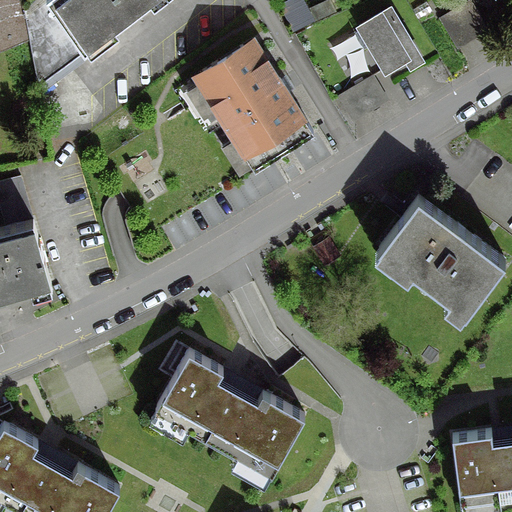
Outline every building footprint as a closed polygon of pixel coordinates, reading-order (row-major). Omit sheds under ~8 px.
[(36,85),(148,0),(46,0),(45,1),(44,0),(33,0),(20,10),(36,85)] [(459,5),(438,18),(453,44),(475,31),(459,5)] [(383,70),(404,58),(408,65),(420,59),(388,6),(356,25),(383,70)] [(257,171),(313,136),(253,41),(198,75),(257,171)] [(336,95),(348,114),(358,108),(346,89),(336,95)] [(0,227),(0,293),(48,280),(18,175),(0,180),(0,214),(3,226),(0,227)] [(416,194),(377,247),(463,311),(503,259),(416,194)] [(325,237),(312,245),(320,258),(333,250),(325,237)] [(221,367),(187,347),(153,406),(269,472),(303,413),(260,389),(255,398),(263,403),(256,415),(209,388),(221,367)] [(36,439),(1,420),(0,422),(0,496),(27,511),(102,511),(117,485),(75,461),(70,470),(78,474),(71,487),(24,460),(36,439)] [(511,449),(492,452),(489,428),(450,433),(459,501),(511,493),(511,449)]
